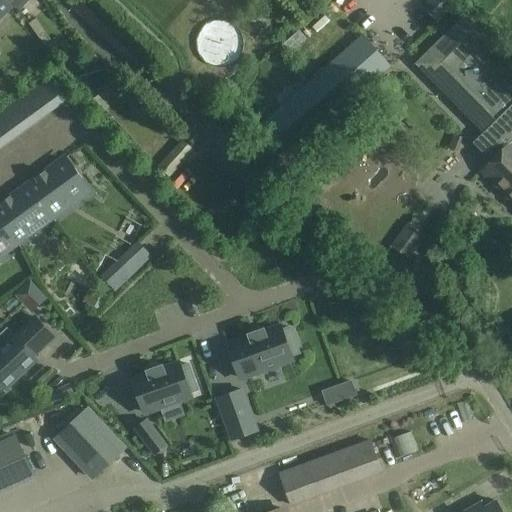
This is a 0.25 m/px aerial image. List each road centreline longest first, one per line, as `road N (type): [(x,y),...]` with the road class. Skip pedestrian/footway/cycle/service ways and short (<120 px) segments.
road 1 (residential): [(0,177),(78,123),(244,306)]
road 2 (unclassified): [(511,432),(478,376),(404,347),(335,273)]
road 3 (residential): [(244,306),(99,360)]
